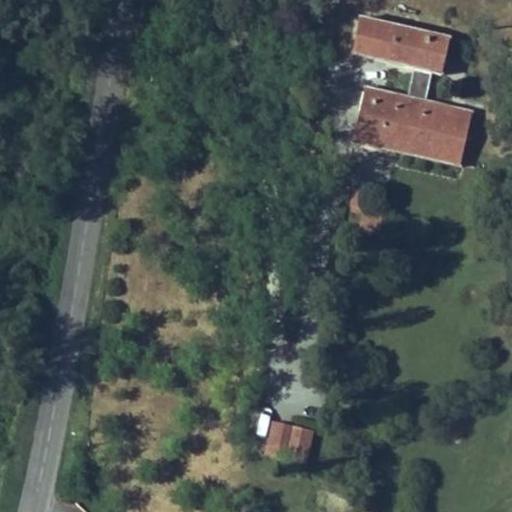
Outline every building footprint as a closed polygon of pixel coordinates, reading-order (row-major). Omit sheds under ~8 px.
[(351,55),(414,69),(430,72),(441,75),(449,37),(359,18),(351,55)] [(424,101),(430,72),(414,69),(408,97),(424,101)] [(459,167),(461,160),(361,138),(372,89),(365,87),(352,142),(459,167)] [(471,111),(424,101),(423,104),(407,100),(408,97),(372,89),(361,138),(461,160),(471,111)] [(289,426),(282,458),(305,464),(312,432),(289,426)]
